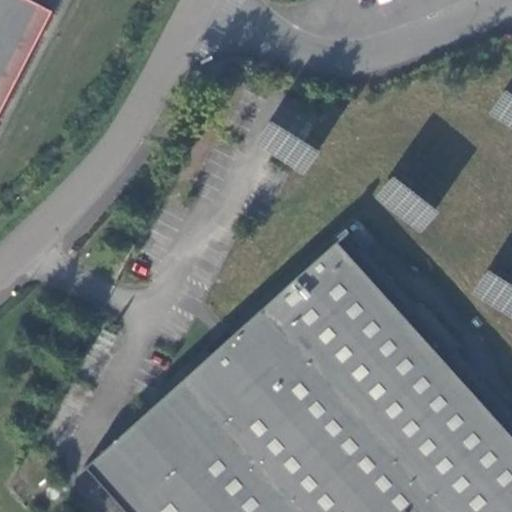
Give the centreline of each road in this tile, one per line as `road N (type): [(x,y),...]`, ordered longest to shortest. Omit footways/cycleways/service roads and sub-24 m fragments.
road 1 (residential): [(202,4),(129,135),(89,187),(0,273)]
road 2 (residential): [(511,4),(348,61),(297,53),(202,4)]
